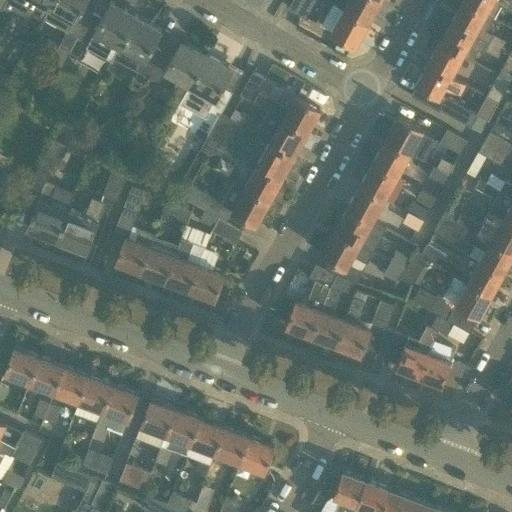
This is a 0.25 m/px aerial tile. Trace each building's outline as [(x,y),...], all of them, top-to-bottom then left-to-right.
[(50,5),(52,0),(13,0),(17,2),(15,6),(16,9),(27,15),(31,14),(32,11),(43,17),(50,5)] [(85,0),(52,0),(50,5),(73,18),(67,29),(78,36),(91,12),(82,6),(85,0)] [(291,0),(288,7),(299,13),(308,18),(318,0),(291,0)] [(347,0),(343,8),(368,21),(379,0),(347,0)] [(462,0),(451,21),(481,37),(493,17),(462,0)] [(462,0),(493,17),(502,0),(462,0)] [(120,45),(136,15),(111,1),(102,17),(91,12),(78,36),(69,51),(80,57),(94,31),(120,45)] [(331,31),(341,37),(355,45),(368,21),(343,8),(331,31)] [(120,45),(114,56),(139,70),(131,84),(140,89),(148,75),(161,50),(152,45),(161,29),(136,15),(120,45)] [(463,55),(463,54),(472,59),(478,47),(482,50),(487,40),(481,37),(451,21),(439,42),(463,55)] [(165,70),(179,77),(173,88),(183,94),(189,83),(206,53),(181,40),(172,56),(161,50),(148,75),(159,81),(165,70)] [(428,62),(452,75),(463,55),(439,42),(428,62)] [(206,53),(189,83),(213,96),(207,108),(219,115),(221,113),(233,90),(222,84),(232,68),(206,53)] [(498,74),(510,81),(511,76),(511,54),(509,53),(498,74)] [(440,97),(446,85),(460,93),(466,82),(452,75),(428,62),(416,83),(440,97)] [(253,100),(259,90),(266,77),(253,70),(240,93),(253,100)] [(498,74),(487,94),(499,101),(510,81),(498,74)] [(283,117),(282,118),(307,131),(320,108),(296,94),(289,106),(259,90),(253,100),(283,117)] [(446,96),(440,108),(470,125),(481,131),(488,120),(446,96)] [(244,126),(242,124),(238,122),(221,113),(219,115),(208,135),(217,141),(225,145),(234,127),(241,131),(244,126)] [(270,140),(294,154),(307,131),(282,118),(276,130),(248,114),(242,124),(244,126),(270,140)] [(385,138),(410,152),(423,159),(435,138),(422,131),(423,128),(398,115),(385,138)] [(490,129),(511,141),(511,129),(495,120),(490,129)] [(63,121),(39,166),(60,177),(74,149),(83,154),(92,136),(63,121)] [(467,139),(447,128),(440,141),(460,151),(467,139)] [(506,151),(511,154),(511,141),(490,129),(478,150),(487,154),(501,162),(506,151)] [(397,175),(410,152),(385,138),(373,161),(397,175)] [(270,140),(257,163),(282,177),(294,154),(270,140)] [(478,150),(472,160),(481,165),(487,154),(478,150)] [(405,179),(397,175),(373,161),(360,184),(385,197),(392,202),(405,179)] [(115,162),(103,193),(117,198),(127,173),(115,162)] [(244,186),(269,200),(282,177),(257,163),(244,186)] [(428,175),(443,182),(448,173),(434,165),(428,175)] [(494,197),(487,210),(511,223),(511,197),(499,190),(478,178),(474,186),(494,197)] [(26,227),(56,238),(68,208),(50,201),(56,183),(44,179),(26,227)] [(256,223),(269,200),(244,186),(233,179),(221,201),(233,207),(231,209),(256,223)] [(499,190),(511,197),(511,183),(505,180),(504,181),(499,190)] [(132,183),(124,205),(137,210),(145,188),(132,183)] [(183,196),(203,207),(211,194),(190,183),(183,196)] [(360,184),(347,206),(372,220),(385,197),(360,184)] [(435,195),(421,187),(415,198),(430,206),(435,195)] [(68,208),(56,238),(86,249),(104,201),(92,197),(85,215),(68,208)] [(192,210),(168,197),(163,208),(177,216),(176,218),(186,223),(192,210)] [(408,210),(422,218),(428,208),(411,198),(406,209),(408,210)] [(383,226),(372,220),(347,206),(335,229),(371,249),(383,226)] [(199,218),(213,226),(219,216),(205,208),(199,218)] [(402,221),(416,228),(422,218),(408,210),(402,221)] [(460,212),(456,219),(511,250),(511,223),(487,210),(486,211),(484,210),(478,221),(460,212)] [(486,248),(479,260),(502,274),(511,256),(511,250),(456,219),(444,212),(434,229),(455,241),(459,233),(486,248)] [(243,229),(219,216),(213,226),(211,229),(209,236),(213,238),(216,231),(218,232),(236,242),(243,229)] [(136,238),(126,234),(115,261),(140,270),(154,235),(155,233),(140,227),(136,238)] [(322,253),(334,259),(346,266),(353,254),(367,262),(373,251),(371,249),(335,229),(322,253)] [(140,270),(164,279),(178,244),(154,235),(140,270)] [(164,279),(188,288),(205,246),(180,238),(178,244),(164,279)] [(421,254),(427,258),(442,266),(454,273),(458,266),(445,258),(446,255),(427,244),(421,254)] [(205,246),(188,288),(215,298),(224,272),(213,268),(217,257),(214,250),(205,246)] [(410,258),(398,251),(396,250),(390,261),(404,269),(410,258)] [(404,269),(400,276),(412,283),(414,280),(415,280),(427,258),(421,254),(414,250),(410,258),(404,269)] [(468,281),(491,294),(502,274),(479,260),(468,281)] [(404,269),(390,261),(383,272),(396,280),(399,275),(400,276),(404,269)] [(286,325),(311,334),(329,287),(331,284),(337,273),(329,269),(316,262),(309,275),(315,278),(306,303),(296,299),(286,325)] [(352,267),(346,277),(352,280),(357,281),(357,280),(362,272),(352,267)] [(347,290),(352,280),(346,277),(337,273),(331,284),(342,288),(347,290)] [(396,366),(419,375),(434,339),(439,330),(454,303),(478,316),(479,315),(491,294),(468,281),(456,302),(455,303),(438,293),(436,296),(429,308),(438,313),(430,326),(427,323),(419,338),(408,334),(396,366)] [(311,334),(336,343),(345,318),(333,313),(342,288),(331,284),(329,287),(311,334)] [(361,353),(371,327),(357,322),(365,300),(353,296),(345,318),(336,343),(361,353)] [(380,298),(371,322),(386,328),(395,304),(380,298)] [(470,331),(478,316),(454,303),(439,330),(447,335),(454,322),(470,331)] [(454,347),(434,339),(419,375),(442,384),(451,358),(450,358),(454,347)] [(30,381),(39,355),(15,345),(4,372),(30,381)] [(54,390),(64,364),(39,355),(30,381),(54,390)] [(79,400),(89,373),(64,364),(54,390),(79,400)] [(103,409),(113,383),(89,373),(79,400),(75,411),(99,421),(103,409)] [(0,383),(0,402),(0,403),(8,388),(0,383)] [(113,383),(103,409),(128,419),(138,392),(113,383)] [(43,418),(50,401),(39,397),(33,414),(43,418)] [(166,433),(176,406),(151,397),(141,424),(166,433)] [(43,418),(54,421),(60,405),(50,401),(43,418)] [(166,433),(178,438),(190,442),(200,416),(176,406),(166,433)] [(215,452),(225,425),(200,416),(190,442),(215,452)] [(0,446),(7,451),(20,458),(28,462),(31,463),(43,439),(24,429),(15,445),(0,436),(0,435),(7,421),(0,417),(0,446)] [(110,424),(99,421),(93,436),(104,440),(110,424)] [(215,452),(239,461),(249,434),(225,425),(215,452)] [(249,434),(239,461),(264,470),(274,444),(249,434)] [(93,436),(88,447),(100,451),(104,440),(93,436)] [(161,443),(155,459),(166,464),(173,448),(161,443)] [(193,474),(205,479),(211,463),(199,458),(193,474)] [(86,490),(92,479),(90,479),(91,475),(57,461),(51,475),(86,490)] [(216,483),(222,467),(211,463),(205,479),(216,483)] [(122,468),(120,476),(142,483),(144,475),(122,468)] [(334,511),(353,511),(367,478),(343,469),(333,495),(340,498),(334,511)] [(380,511),(390,487),(367,478),(353,511),(365,511),(367,508),(377,511),(380,511)] [(86,490),(83,495),(92,500),(100,483),(92,479),(86,490)] [(390,487),(380,511),(407,511),(414,496),(390,487)] [(0,504),(4,506),(12,492),(4,488),(0,494),(0,504)] [(174,490),(167,501),(185,511),(192,500),(174,490)] [(92,500),(83,495),(76,509),(81,511),(108,511),(92,502),(92,500)] [(241,511),(237,510),(236,509),(239,502),(226,495),(219,511),(241,511)] [(149,496),(143,507),(153,511),(185,511),(167,501),(149,496)] [(414,496),(407,511),(434,511),(438,505),(414,496)]
